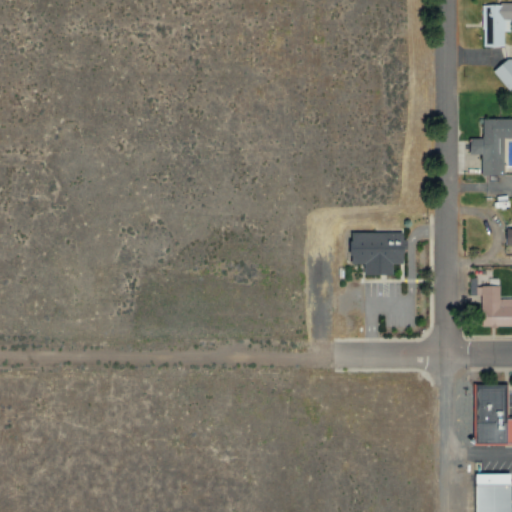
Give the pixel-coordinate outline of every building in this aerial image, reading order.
[(511,1),(480,2),(481,46),(502,46),(501,19),(511,19),(511,1)] [(491,70),(509,55),(511,58),(511,88),(509,91),(491,70)] [(479,174),(479,152),(466,152),(465,136),(478,136),(478,117),(511,117),(511,136),(500,136),(500,174),(479,174)] [(361,261),(348,261),(348,231),(400,231),(400,261),(389,261),(389,272),(361,272),(361,261)] [(509,297),(510,325),(491,325),(491,324),(479,324),(479,283),(497,283),(498,298),(509,297)] [(511,419),(504,419),(504,386),(473,386),(473,444),(511,443),(511,419)] [(472,511),(473,472),(508,472),(507,511),(472,511)]
